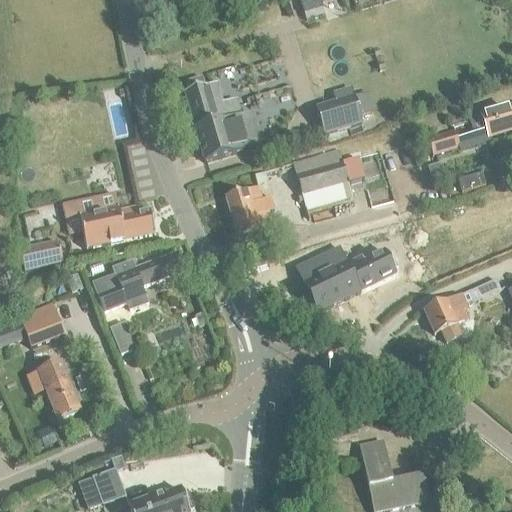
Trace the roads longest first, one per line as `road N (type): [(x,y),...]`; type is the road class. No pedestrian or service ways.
road 1 (residential): [(252,389),(239,323),(163,171),(123,0)]
road 2 (residential): [(511,450),(438,393),(385,370),(301,362),(252,389)]
road 3 (residential): [(0,490),(150,427),(223,412),(252,389)]
road 4 (residential): [(240,511),(252,389)]
